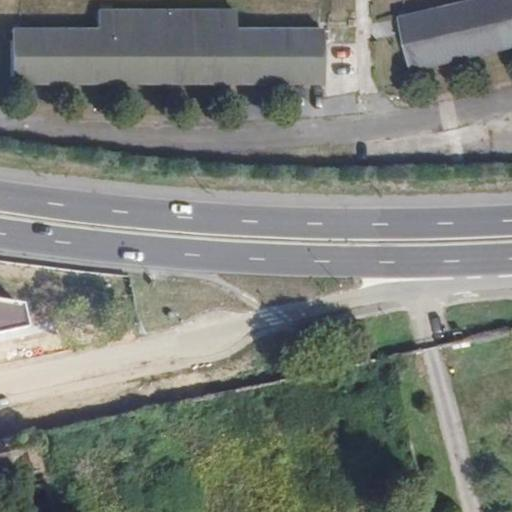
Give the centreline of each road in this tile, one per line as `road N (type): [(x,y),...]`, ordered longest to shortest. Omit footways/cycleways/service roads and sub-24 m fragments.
road 1 (primary): [(511,220),(287,225),(0,197)]
road 2 (residential): [(0,384),(428,289),(470,262)]
road 3 (primary): [(0,237),(285,264),(470,262)]
